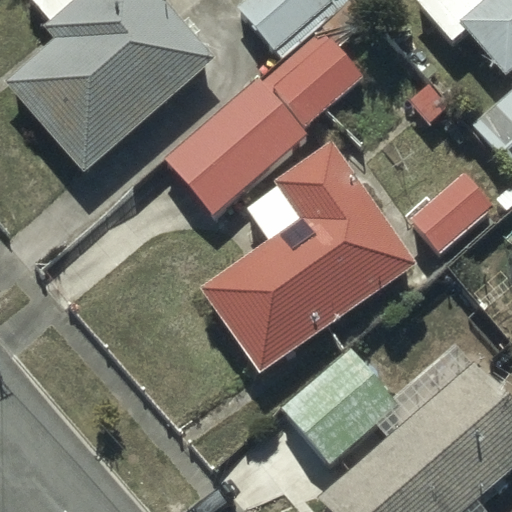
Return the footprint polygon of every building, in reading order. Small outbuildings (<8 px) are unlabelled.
[(53,48),(5,92),(82,183),(213,70),(152,0),(23,0),(48,29),(41,35),(53,48)] [(279,67),(351,4),(348,0),(250,0),(234,15),(279,67)] [(511,0),(418,0),(411,7),(450,51),(464,39),(504,85),(511,78),(511,0)] [(370,25),(353,6),(259,90),(256,87),(161,165),(211,224),(306,144),(299,135),(362,82),(338,54),(370,25)] [(511,94),(470,131),(511,180),(511,188),(494,204),(506,218),(511,212),(511,94)] [(275,245),(197,297),(258,383),(413,273),(330,155),(275,194),(313,248),(289,265),(275,245)] [(462,180),(409,226),(438,262),(493,215),(462,180)] [(347,358),(278,418),(329,474),(397,413),(347,358)] [(511,420),(470,372),(317,506),(321,511),(471,511),(511,477),(511,420)]
